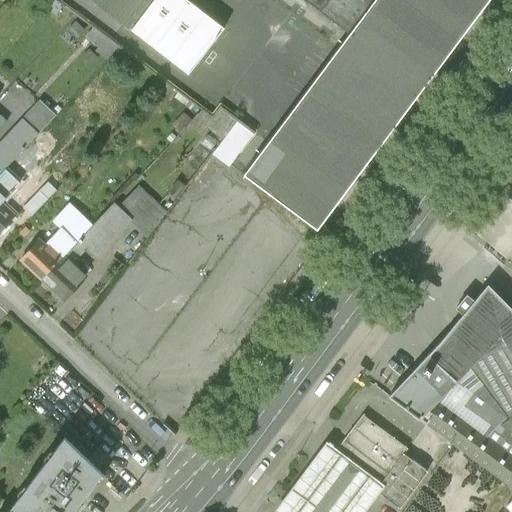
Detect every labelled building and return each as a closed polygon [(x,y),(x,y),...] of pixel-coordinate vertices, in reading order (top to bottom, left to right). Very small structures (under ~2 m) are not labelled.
[(89,0),(129,30),(153,0),(89,0)] [(224,29),(186,0),(153,0),(129,30),(188,75),(224,29)] [(340,234),(501,0),(314,0),(356,29),(342,50),(325,38),(301,74),(320,87),(268,163),(260,157),(250,172),(340,234)] [(79,37),(83,32),(74,23),(69,28),(79,37)] [(94,53),(107,62),(117,48),(92,29),(84,38),(93,45),(94,43),(99,47),(94,53)] [(87,51),(81,58),(90,67),(97,60),(87,51)] [(0,174),(5,169),(31,141),(55,116),(39,101),(0,142),(0,174)] [(230,166),(254,133),(239,122),(215,154),(230,166)] [(41,150),(31,141),(5,169),(15,178),(41,150)] [(19,185),(27,192),(40,178),(33,171),(19,185)] [(185,188),(177,182),(167,194),(175,200),(185,188)] [(138,187),(118,208),(131,220),(128,222),(146,239),(165,214),(138,187)] [(114,203),(92,227),(78,241),(95,257),(128,222),(131,220),(118,208),(114,203)] [(63,256),(78,241),(92,227),(69,205),(51,224),(59,231),(56,234),(65,243),(57,251),(63,256)] [(19,262),(39,281),(63,256),(57,251),(51,244),(47,249),(39,241),(19,262)] [(85,278),(63,256),(39,281),(62,302),(85,278)] [(419,419),(436,400),(470,365),(500,334),(511,355),(511,311),(486,284),(427,354),(388,395),(419,419)] [(511,355),(500,334),(470,365),(506,416),(484,437),(511,458),(511,355)] [(436,400),(484,437),(506,416),(470,365),(436,400)] [(511,488),(511,458),(484,437),(436,400),(419,419),(511,488)] [(326,442),(273,510),(275,511),(362,511),(378,492),(398,508),(426,472),(401,452),(406,447),(363,413),(335,449),(326,442)] [(77,511),(103,477),(64,439),(12,510),(14,511),(77,511)]
